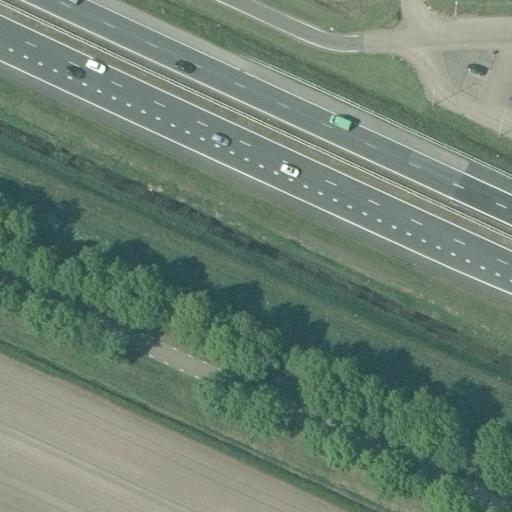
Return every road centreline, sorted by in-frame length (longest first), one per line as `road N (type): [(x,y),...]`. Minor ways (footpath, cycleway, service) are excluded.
road 1 (motorway): [(0,36),(511,273)]
road 2 (tertiary): [(505,511),(0,279)]
road 3 (motorway): [(511,213),(52,0)]
